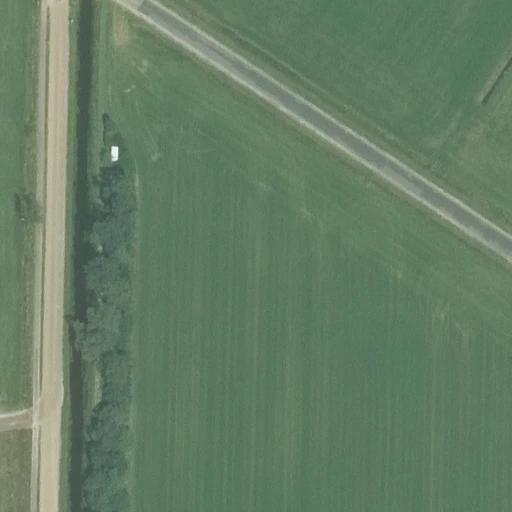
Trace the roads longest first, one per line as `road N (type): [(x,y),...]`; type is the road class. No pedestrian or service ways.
road 1 (track): [(59,0),(48,511)]
road 2 (unclassified): [(511,252),(132,0)]
